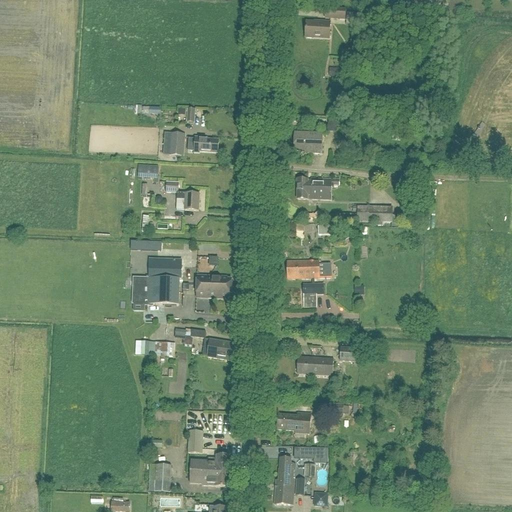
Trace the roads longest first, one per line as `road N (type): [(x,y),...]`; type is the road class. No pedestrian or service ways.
road 1 (unclassified): [(247,511),(272,0)]
road 2 (track): [(511,178),(261,167)]
